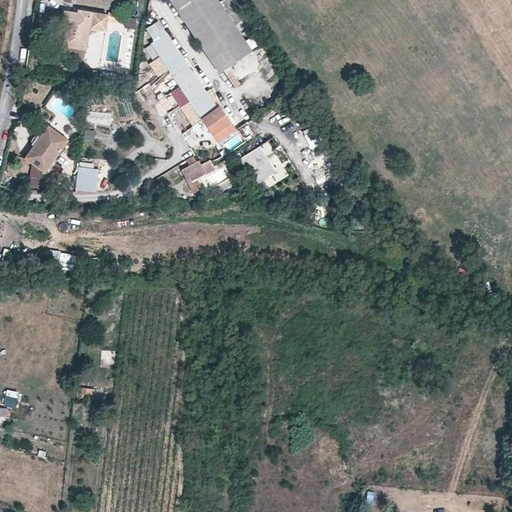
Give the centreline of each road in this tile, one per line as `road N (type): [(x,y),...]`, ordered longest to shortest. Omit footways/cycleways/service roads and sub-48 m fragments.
road 1 (track): [(284,511),(264,459),(270,352),(282,318),(306,299),(496,354)]
road 2 (unclassified): [(0,193),(79,198),(117,193),(154,174),(180,156),(178,137),(155,107)]
road 3 (track): [(349,511),(363,464),(511,336)]
road 4 (unclassified): [(0,128),(23,0)]
